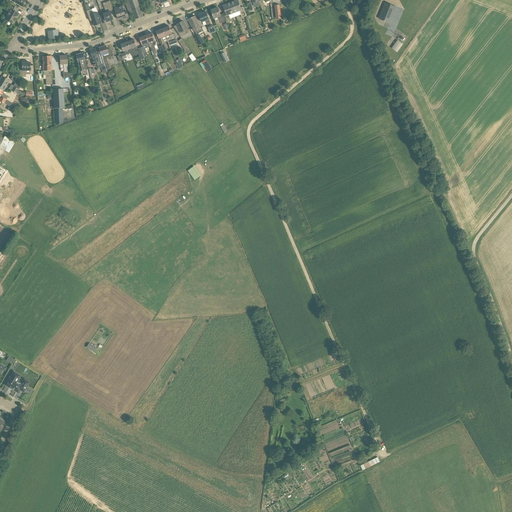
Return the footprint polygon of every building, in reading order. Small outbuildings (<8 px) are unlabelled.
[(124,0),(130,14),(133,13),(136,20),(143,17),(137,0),(124,0)] [(146,0),(152,14),(156,12),(151,0),(146,0)] [(231,3),(235,13),(240,11),(242,18),(247,16),(243,7),(241,8),(238,0),(231,3)] [(114,20),(111,12),(113,11),(110,1),(103,3),(106,13),(104,14),(107,22),(114,20)] [(229,15),(235,13),(231,3),(223,6),(227,16),(225,17),(226,21),(227,24),(232,22),(229,15)] [(386,3),(380,19),(390,23),(393,17),(391,17),(395,7),(386,3)] [(9,8),(11,10),(5,19),(13,24),(16,17),(17,18),(19,14),(16,12),(18,9),(11,5),(9,8)] [(115,9),(116,11),(119,20),(123,18),(124,20),(129,18),(127,12),(126,9),(124,10),(122,6),(115,9)] [(226,21),(225,17),(224,16),(222,17),(218,8),(211,11),(214,19),(218,17),(220,23),(226,21)] [(102,24),(98,13),(94,14),(92,9),(87,11),(91,21),(93,21),(95,26),(96,26),(98,26),(100,26),(100,25),(102,24)] [(199,15),(202,22),(206,21),(208,26),(207,26),(209,29),(213,28),(211,24),(210,22),(209,19),(207,12),(199,15)] [(195,16),(189,19),(196,33),(196,32),(197,33),(202,31),(195,16)] [(174,27),(176,30),(181,37),(189,33),(183,21),(177,24),(177,25),(174,27)] [(169,27),(163,29),(166,36),(169,46),(178,43),(175,35),(174,34),(172,35),(172,34),(169,27)] [(166,36),(163,29),(156,32),(159,39),(161,44),(164,43),(162,37),(166,36)] [(152,33),(146,36),(150,47),(152,51),(154,51),(156,50),(154,45),(156,45),(156,43),(152,33)] [(195,38),(199,45),(204,43),(200,35),(195,38)] [(148,48),(150,47),(146,36),(139,38),(142,45),(144,50),(148,48)] [(134,40),(128,42),(130,49),(132,54),(138,52),(141,61),(145,59),(145,57),(144,56),(143,52),(141,48),(138,49),(134,40)] [(398,40),(392,48),(397,52),(403,44),(398,40)] [(129,50),(130,49),(128,42),(121,45),(124,52),(125,54),(121,55),(124,62),(128,60),(126,55),(129,53),(127,50),(129,50)] [(184,43),(181,46),(188,55),(191,53),(184,43)] [(104,63),(105,66),(107,73),(109,72),(108,69),(106,64),(110,63),(109,61),(108,61),(107,58),(114,56),(112,52),(112,51),(111,50),(110,49),(109,49),(107,49),(106,46),(99,48),(104,63)] [(90,59),(93,58),(94,61),(93,61),(94,66),(97,65),(99,69),(105,66),(104,63),(99,48),(91,51),(91,52),(88,52),(90,59)] [(84,53),(81,54),(77,55),(78,63),(80,63),(82,71),(81,71),(83,77),(89,75),(88,70),(84,53)] [(51,56),(43,57),(43,71),(44,71),(44,75),(46,75),(46,85),(52,85),(52,76),(52,71),(51,71),(51,56)] [(67,56),(60,56),(60,64),(63,64),(64,71),(63,71),(63,78),(71,77),(70,72),(70,71),(68,71),(67,56)] [(30,63),(22,63),(22,71),(20,71),(20,77),(26,77),(26,75),(33,74),(33,66),(30,66),(30,63)] [(0,79),(0,89),(3,91),(9,81),(2,76),(0,79)] [(16,82),(13,86),(19,90),(22,85),(16,82)] [(2,93),(3,91),(0,89),(0,96),(6,100),(8,96),(5,94),(5,95),(2,93)] [(63,89),(52,90),(53,96),(53,99),(54,109),(55,108),(56,124),(62,124),(61,108),(64,108),(63,89)] [(15,105),(6,100),(0,96),(0,101),(10,107),(8,110),(11,112),(15,105)] [(5,151),(9,153),(15,142),(11,140),(5,136),(3,139),(0,136),(0,148),(5,151)] [(94,353),(97,348),(89,343),(86,348),(94,353)] [(11,378),(10,378),(6,385),(10,387),(17,391),(18,389),(24,392),(24,391),(31,395),(34,390),(27,386),(27,385),(23,382),(22,385),(16,382),(20,376),(14,373),(11,378)] [(371,467),(380,462),(377,457),(369,462),(371,467)]
